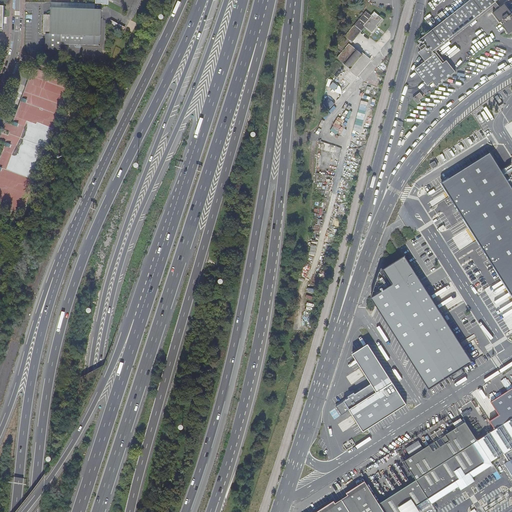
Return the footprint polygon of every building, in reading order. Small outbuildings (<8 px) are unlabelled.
[(95,0),(95,3),(51,1),(51,15),(44,14),(43,33),(45,33),(45,49),(60,50),(61,44),(98,45),(98,47),(100,47),(100,46),(102,4),(108,4),(108,0),(95,0)] [(443,43),(483,12),(482,11),(483,10),(484,11),(496,2),(497,0),(470,0),(418,41),(420,44),(418,45),(421,50),(419,52),(425,61),(415,69),(428,86),(433,82),(437,87),(455,72),(446,60),(445,62),(443,63),(435,53),(435,54),(432,51),(442,43),(442,42),(443,43)] [(443,63),(445,62),(436,51),(494,6),(495,7),(497,10),(499,9),(500,8),(498,5),(496,2),(484,11),(483,10),(482,11),(483,12),(443,43),(442,42),(442,43),(432,51),(435,54),(435,53),(443,63)] [(511,15),(511,14),(511,13),(504,4),(500,8),(499,9),(497,10),(493,13),(500,22),(501,22),(503,25),(502,25),(509,34),(511,31),(511,15)] [(366,11),(338,44),(344,49),(337,58),(351,70),(363,55),(349,43),(364,26),(372,33),(384,19),(374,11),(371,15),(366,11)] [(327,85),(340,94),(344,88),(331,79),(327,85)] [(420,100),(423,97),(420,92),(416,95),(413,98),(418,104),(421,102),(420,100)] [(511,187),(490,153),(441,183),(511,296),(511,187)] [(472,362),(406,258),(384,272),(394,286),(391,288),(383,276),(379,279),(383,285),(378,288),(381,293),(372,299),(430,390),(451,376),(454,380),(465,374),(462,369),(472,362)] [(406,404),(368,344),(351,355),(369,385),(343,402),(362,432),(406,404)] [(420,511),(459,486),(461,490),(475,481),(473,478),(493,465),(465,422),(456,428),(453,422),(449,425),(452,430),(404,461),(416,480),(379,503),(363,479),(356,483),(360,489),(348,497),(351,501),(339,509),(336,505),(324,511),(420,511)] [(406,448),(411,456),(424,448),(419,439),(406,448)] [(342,501),(336,505),(339,509),(345,505),(342,501)]
